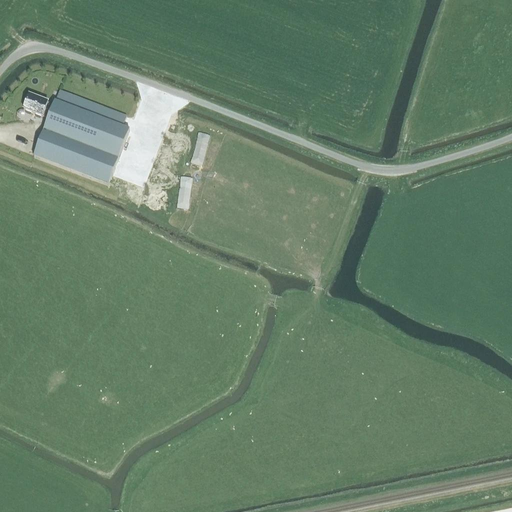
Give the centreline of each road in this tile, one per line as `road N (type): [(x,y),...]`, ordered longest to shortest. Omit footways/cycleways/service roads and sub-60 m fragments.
road 1 (unclassified): [(511,137),(417,167),(372,169),(49,49),(18,53),(0,71)]
road 2 (track): [(398,170),(457,0)]
